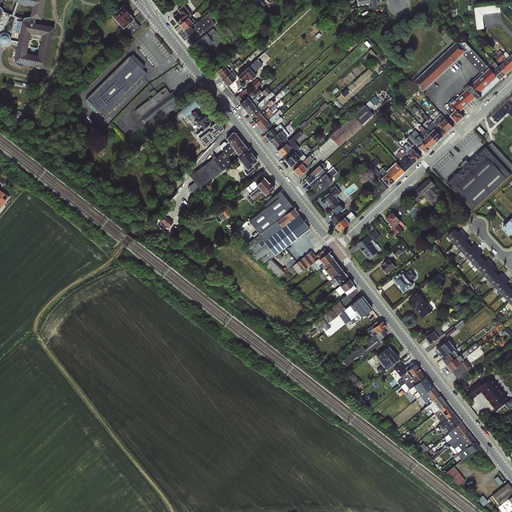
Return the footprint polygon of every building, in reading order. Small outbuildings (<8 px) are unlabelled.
[(0,0),(0,43),(1,45),(6,45),(10,43),(16,47),(13,62),(47,70),(54,27),(34,23),(35,19),(40,20),(44,0),(0,0)] [(500,4),(473,8),(476,30),(484,29),(483,17),(485,14),(500,12),(500,4)] [(121,5),(110,14),(122,29),(123,28),(133,20),(121,5)] [(188,17),(191,15),(183,5),(177,10),(179,12),(173,17),(178,25),(188,17)] [(208,38),(206,35),(204,33),(215,24),(211,19),(214,17),(210,12),(193,25),(194,27),(192,29),(190,27),(185,31),(189,37),(192,42),(200,52),(207,46),(212,43),(208,38)] [(188,17),(178,25),(183,31),(193,23),(192,23),(188,17)] [(140,27),(133,20),(123,28),(129,36),(140,27)] [(213,29),(206,35),(208,38),(212,43),(207,46),(208,49),(215,44),(220,51),(227,46),(213,29)] [(467,51),(459,42),(456,42),(413,82),(422,92),(464,54),(467,51)] [(465,42),(459,42),(467,51),(464,54),(466,56),(469,56),(481,69),(475,74),(475,75),(475,76),(476,78),(462,90),(464,92),(490,68),(465,42)] [(370,49),(368,52),(375,60),(378,57),(370,49)] [(509,55),(506,52),(503,54),(500,51),(497,53),(497,54),(505,62),(510,57),(509,55)] [(103,116),(149,71),(131,53),(85,98),(103,116)] [(266,53),(243,74),(250,81),(253,78),(255,80),(252,83),(257,88),(263,82),(259,77),(261,75),(257,70),(271,58),(266,53)] [(505,62),(497,54),(495,56),(496,58),(502,64),(505,62)] [(469,56),(466,56),(478,71),(481,69),(469,56)] [(502,64),(499,67),(506,74),(511,69),(505,62),(502,64)] [(497,64),(494,67),(491,70),(494,72),(499,67),(497,64)] [(220,73),(233,86),(241,78),(229,65),(220,73)] [(499,67),(494,72),(497,77),(500,80),(506,74),(499,67)] [(414,68),(408,73),(413,79),(419,73),(414,68)] [(490,68),(464,92),(450,105),(451,105),(456,110),(457,110),(459,113),(476,98),(477,99),(478,99),(480,99),(482,97),(479,94),(497,77),(494,72),(490,68)] [(500,80),(497,77),(479,94),(482,97),(500,80)] [(177,101),(164,85),(137,109),(150,125),(171,107),(177,101)] [(270,98),(275,93),(268,86),(263,90),(270,98)] [(246,89),(237,96),(268,132),(276,125),(254,100),(258,97),(254,92),(250,94),(246,89)] [(209,145),(229,130),(221,120),(218,122),(199,98),(184,109),(192,121),(197,118),(205,129),(200,133),(209,145)] [(370,101),(365,105),(369,110),(374,105),(370,101)] [(307,124),(309,122),(328,105),(325,102),(319,108),(320,109),(305,122),(307,124)] [(369,110),(365,105),(330,136),(340,147),(374,115),(369,110)] [(456,110),(451,105),(445,110),(450,116),(456,110)] [(456,110),(450,116),(457,124),(464,117),(459,113),(457,110),(456,110)] [(320,112),(309,122),(311,125),(313,127),(317,124),(315,122),(322,115),(320,112)] [(435,121),(433,122),(445,135),(448,132),(440,124),(446,119),(440,113),(435,119),(439,123),(438,124),(435,121)] [(453,127),(446,119),(440,124),(448,132),(453,127)] [(309,122),(307,124),(286,143),(294,152),(298,149),(296,147),(299,144),(295,140),(311,125),(309,122)] [(427,127),(425,129),(429,134),(435,129),(442,137),(445,135),(433,122),(428,127),(427,127)] [(429,134),(425,129),(421,126),(418,129),(422,132),(419,135),(423,139),(424,139),(429,134)] [(421,142),(423,139),(419,135),(416,131),(413,128),(410,132),(412,134),(417,140),(418,139),(421,142)] [(429,134),(437,142),(442,137),(435,129),(429,134)] [(249,173),(263,162),(239,131),(221,145),(226,151),(218,157),(217,155),(192,176),(197,181),(190,186),(195,192),(233,161),(240,155),(250,167),(246,170),(249,173)] [(412,134),(407,137),(414,145),(417,142),(418,144),(420,142),(421,142),(418,139),(417,140),(412,134)] [(429,134),(424,139),(431,147),(437,142),(429,134)] [(414,145),(407,137),(404,140),(407,144),(402,148),(408,155),(413,149),(412,148),(414,145)] [(421,142),(420,142),(417,145),(426,153),(431,147),(424,139),(423,139),(421,142)] [(511,164),(491,143),(486,147),(511,175),(511,174),(511,164)] [(315,155),(321,152),(325,149),(322,145),(320,147),(319,144),(311,149),(315,155)] [(469,163),(464,167),(447,183),(472,211),(511,175),(486,147),(469,163)] [(300,149),(286,161),(294,169),(307,158),(300,149)] [(413,149),(408,155),(415,162),(421,157),(414,149),(413,149)] [(401,161),(408,155),(405,152),(403,155),(400,151),(397,154),(398,154),(396,156),(401,161)] [(312,169),(308,164),(315,158),(313,155),(296,169),(302,177),(312,169)] [(408,155),(398,164),(405,172),(415,162),(408,155)] [(382,174),(377,168),(375,167),(379,164),(376,160),(368,167),(382,184),(387,189),(389,187),(382,179),(380,176),(382,174)] [(397,162),(386,172),(388,173),(395,181),(405,172),(398,164),(397,162)] [(323,185),(327,189),(337,180),(334,176),(340,171),(336,167),(330,171),(324,163),(307,178),(317,190),(323,185)] [(379,167),(377,168),(382,174),(385,176),(388,173),(386,172),(383,168),(381,166),(379,167)] [(385,176),(382,179),(389,187),(395,181),(388,173),(385,176)] [(279,189),(270,176),(259,184),(257,181),(247,188),(255,199),(266,190),(270,195),(279,189)] [(423,198),(424,197),(427,194),(433,201),(436,203),(445,195),(436,185),(429,178),(416,190),(417,191),(423,198)] [(382,184),(375,191),(380,196),(387,189),(382,184)] [(0,208),(9,197),(0,190),(0,208)] [(167,197),(170,201),(177,193),(174,190),(167,197)] [(266,261),(313,229),(298,207),(297,208),(284,190),(266,203),(270,208),(253,220),(263,234),(249,243),(261,261),(264,259),(266,261)] [(423,198),(417,191),(412,195),(419,203),(424,198),(424,197),(423,198)] [(406,202),(398,209),(403,214),(410,207),(406,202)] [(337,214),(339,212),(344,208),(341,204),(333,210),(337,214)] [(408,212),(413,218),(421,211),(416,206),(408,212)] [(351,211),(345,218),(350,223),(357,217),(351,211)] [(344,219),(339,212),(331,219),(336,226),(344,219)] [(394,228),(398,225),(401,222),(393,212),(386,219),(393,227),(394,228)] [(166,216),(162,220),(170,227),(174,223),(166,216)] [(344,219),(336,226),(341,232),(351,224),(350,223),(345,218),(344,219)] [(511,234),(511,226),(508,223),(502,228),(510,237),(511,234)] [(394,228),(393,227),(390,229),(395,235),(402,229),(398,225),(394,228)] [(454,244),(465,234),(461,230),(458,233),(455,229),(447,237),(454,244)] [(371,242),(378,251),(381,249),(377,244),(376,244),(374,241),(380,236),(375,230),(368,235),(369,236),(369,235),(373,239),(371,242)] [(465,234),(454,244),(461,251),(469,244),(467,242),(469,239),(465,234)] [(369,235),(369,236),(358,244),(370,259),(379,252),(378,251),(371,242),(373,239),(369,235)] [(469,244),(461,251),(468,258),(479,249),(475,244),(472,247),(469,244)] [(398,247),(393,252),(396,256),(402,251),(398,247)] [(479,249),(468,258),(474,265),(482,259),(480,256),(483,253),(479,249)] [(390,259),(381,266),(387,274),(396,267),(390,259)] [(482,259),(474,265),(475,266),(481,273),(493,263),(488,259),(485,262),(482,259)] [(493,263),(481,273),(488,280),(496,273),(493,270),(496,267),(493,263)] [(403,270),(393,278),(395,282),(401,290),(401,289),(404,293),(414,285),(403,270)] [(338,284),(347,276),(342,271),(334,278),(338,284)] [(439,273),(432,279),(437,284),(444,279),(439,273)] [(496,273),(488,280),(495,287),(505,277),(502,273),(499,276),(496,273)] [(347,276),(338,284),(334,287),(335,289),(340,286),(348,279),(347,276)] [(505,277),(495,287),(502,294),(509,287),(507,285),(510,282),(505,277)] [(348,279),(340,286),(344,291),(353,285),(348,279)] [(353,285),(344,291),(347,295),(356,288),(353,285)] [(340,286),(335,289),(339,295),(344,291),(340,286)] [(511,290),(509,287),(502,294),(508,302),(511,298),(511,290)] [(419,292),(408,301),(422,319),(433,310),(419,292)] [(362,296),(351,304),(361,317),(372,309),(362,296)] [(361,317),(351,304),(345,309),(339,301),(331,308),(321,316),(312,323),(318,331),(321,329),(323,331),(326,328),(332,334),(341,328),(346,324),(349,322),(351,326),(353,324),(359,319),(361,317)] [(380,319),(371,325),(373,328),(381,321),(380,319)] [(381,321),(373,328),(372,328),(377,334),(384,328),(386,327),(381,321)] [(373,328),(371,325),(367,329),(371,333),(369,334),(372,337),(366,342),(369,346),(365,349),(362,345),(342,360),(346,366),(352,361),(352,360),(357,356),(360,360),(381,343),(384,341),(382,338),(387,333),(384,328),(377,334),(372,328),(373,328)] [(453,326),(444,332),(447,337),(456,330),(453,326)] [(440,327),(434,331),(439,338),(444,334),(441,331),(442,330),(440,327)] [(439,338),(434,331),(425,338),(431,345),(440,338),(439,338)] [(449,341),(436,352),(443,360),(450,354),(454,351),(456,349),(449,341)] [(454,351),(450,354),(454,360),(457,357),(461,362),(468,356),(467,354),(468,353),(471,357),(481,349),(476,343),(461,355),(460,355),(458,357),(454,351)] [(388,346),(376,356),(386,369),(387,368),(399,359),(392,350),(388,346)] [(454,360),(450,354),(443,360),(447,366),(454,360)] [(454,360),(447,366),(452,372),(452,371),(462,364),(461,362),(457,357),(454,360)] [(399,359),(387,368),(388,369),(400,361),(399,359)] [(466,360),(462,364),(468,371),(472,368),(466,360)] [(415,364),(406,372),(409,375),(411,378),(420,371),(415,364)] [(462,364),(452,371),(460,381),(470,374),(468,371),(462,364)] [(420,371),(411,378),(413,380),(416,384),(417,383),(424,377),(420,371)] [(409,375),(403,379),(401,380),(405,383),(411,378),(409,375)] [(489,375),(468,391),(473,398),(482,391),(497,411),(509,401),(489,375)] [(424,377),(417,383),(418,383),(426,392),(433,387),(424,377)] [(413,380),(408,384),(409,386),(398,395),(400,397),(406,393),(410,390),(418,383),(417,383),(416,384),(413,380)] [(418,383),(410,390),(417,399),(420,397),(426,392),(418,383)] [(433,387),(426,392),(433,401),(440,396),(433,387)] [(440,396),(433,401),(440,410),(447,405),(440,396)] [(440,410),(433,401),(424,408),(420,412),(422,414),(430,408),(434,414),(440,410)] [(447,405),(440,410),(447,419),(454,414),(447,405)] [(454,414),(447,419),(454,428),(461,423),(454,414)] [(454,428),(447,419),(439,424),(442,427),(443,429),(445,427),(448,432),(453,429),(454,428)] [(461,423),(454,428),(457,432),(457,433),(461,437),(468,432),(461,423)] [(468,432),(461,437),(468,446),(475,441),(468,432)] [(456,434),(457,435),(452,440),(448,443),(451,445),(461,437),(457,433),(456,434)] [(461,437),(451,445),(456,452),(455,454),(453,455),(455,457),(457,455),(468,446),(461,437)] [(475,441),(468,446),(473,452),(480,447),(475,441)] [(468,446),(457,455),(461,461),(473,452),(468,446)] [(453,466),(445,473),(458,486),(465,481),(453,466)] [(504,511),(507,511),(511,508),(511,488),(507,482),(491,496),(504,511)] [(479,497),(483,505),(488,502),(484,495),(479,497)]
